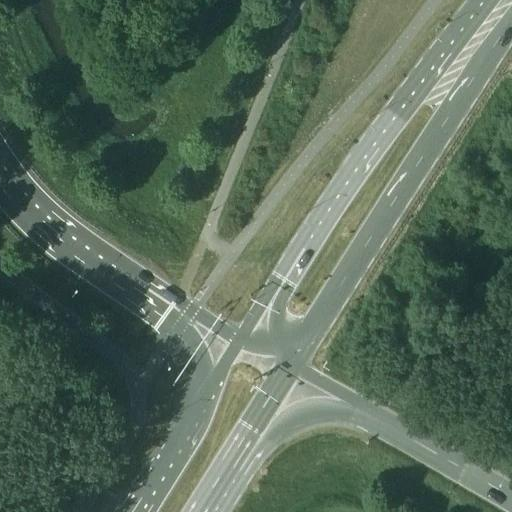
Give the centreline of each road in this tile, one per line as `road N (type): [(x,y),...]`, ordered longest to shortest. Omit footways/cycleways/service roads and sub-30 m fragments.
road 1 (secondary): [(475,0),(329,193),(238,341)]
road 2 (secondary): [(295,367),(511,30)]
road 3 (motorway): [(0,147),(59,219),(191,310)]
road 4 (motorway): [(234,467),(306,411),(380,414)]
road 5 (motorway): [(380,414),(511,489)]
